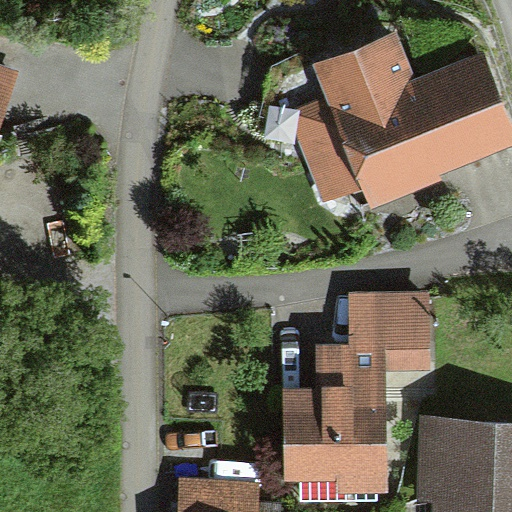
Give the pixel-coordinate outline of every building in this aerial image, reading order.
[(328,67),(340,101),(304,114),(331,186),(377,169),(381,180),(508,134),(480,60),(404,89),(387,45),(328,67)] [(0,109),(12,76),(0,71),(0,109)] [(282,394),(281,477),(369,477),(370,367),(413,367),(413,303),(349,302),(349,356),(315,355),(315,395),(282,394)] [(511,511),(511,432),(431,431),(429,511),(511,511)] [(179,487),(177,511),(242,511),(244,490),(179,487)]
